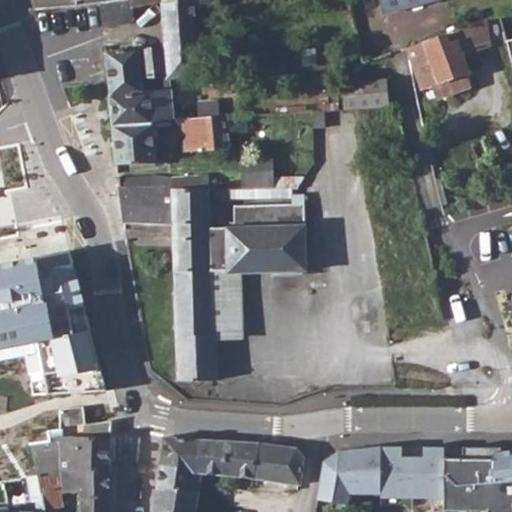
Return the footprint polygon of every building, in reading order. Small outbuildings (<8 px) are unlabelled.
[(120,0),(100,4),(102,28),(127,22),(125,7),(161,0),(120,0)] [(194,0),(163,0),(167,46),(169,78),(198,77),(194,0)] [(436,0),(380,0),(384,14),(436,0)] [(447,33),(406,49),(421,89),(432,84),(465,73),(468,71),(462,55),(489,45),(485,20),(447,34),(447,33)] [(167,46),(138,49),(106,52),(110,96),(143,94),(141,79),(169,78),(167,46)] [(292,51),(292,65),(308,62),(305,48),(292,51)] [(465,73),(432,84),(437,98),(470,86),(465,73)] [(345,110),(390,107),(387,80),(342,85),(345,110)] [(143,94),(110,96),(113,123),(152,120),(175,118),(173,91),(143,94)] [(196,109),(198,118),(225,117),(224,97),(196,100),(196,109)] [(184,119),(186,150),(230,147),(229,116),(225,117),(198,118),(184,119)] [(152,120),(113,123),(117,161),(155,159),(152,120)] [(242,190),(274,190),(274,157),(242,158),(242,190)] [(152,188),(119,187),(124,224),(174,225),(179,381),(217,380),(215,335),(213,335),(212,271),(211,224),(209,188),(174,188),(174,178),(154,178),(152,188)] [(211,224),(212,271),(305,270),(306,203),(235,203),(235,224),(211,224)] [(0,360),(25,356),(29,376),(32,396),(47,395),(62,394),(107,391),(70,251),(0,264),(0,360)] [(84,406),(58,409),(58,427),(86,425),(84,406)] [(47,430),(47,440),(25,445),(31,474),(105,464),(108,446),(112,420),(86,425),(58,427),(47,430)] [(196,468),(198,439),(167,437),(164,439),(162,454),(160,465),(196,468)] [(223,476),(225,441),(216,440),(198,439),(196,468),(196,473),(202,473),(223,476)] [(254,478),(260,444),(225,441),(223,476),(254,478)] [(297,449),(260,444),(254,478),(300,484),(304,458),(297,449)] [(339,452),(324,461),(317,498),(348,503),(350,493),(380,494),(381,497),(443,498),(444,458),(444,447),(423,447),(423,457),(402,457),(402,447),(381,447),(362,449),(342,451),(339,452)] [(463,458),(444,458),(443,498),(444,511),(488,511),(487,511),(511,511),(511,450),(502,452),(502,448),(463,447),(463,458)] [(105,464),(31,474),(33,487),(57,484),(57,488),(75,488),(75,493),(100,492),(103,476),(105,464)] [(200,491),(202,473),(196,473),(196,468),(160,465),(158,479),(157,489),(178,492),(178,489),(200,491)] [(195,511),(200,491),(178,489),(178,492),(157,489),(154,511),(195,511)] [(74,511),(99,511),(99,506),(100,492),(75,493),(74,511)]
